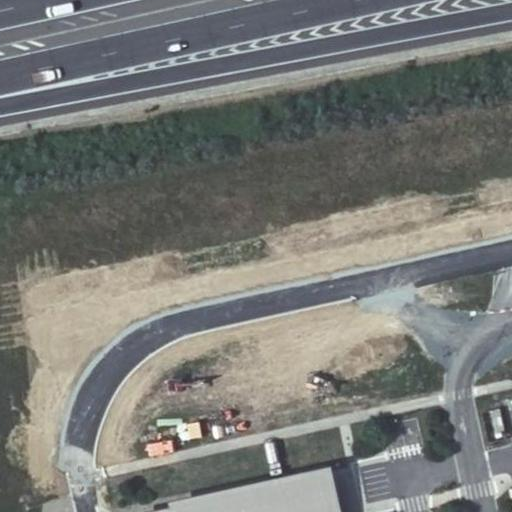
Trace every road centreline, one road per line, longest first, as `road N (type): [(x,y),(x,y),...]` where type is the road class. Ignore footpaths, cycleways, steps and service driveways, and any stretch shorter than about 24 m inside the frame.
road 1 (unclassified): [(511,247),(190,321),(149,340),(118,362),(85,416),(86,511)]
road 2 (motorway): [(0,104),(511,8)]
road 3 (motorway): [(0,76),(351,0)]
road 4 (unclassified): [(511,290),(460,376),(480,511)]
